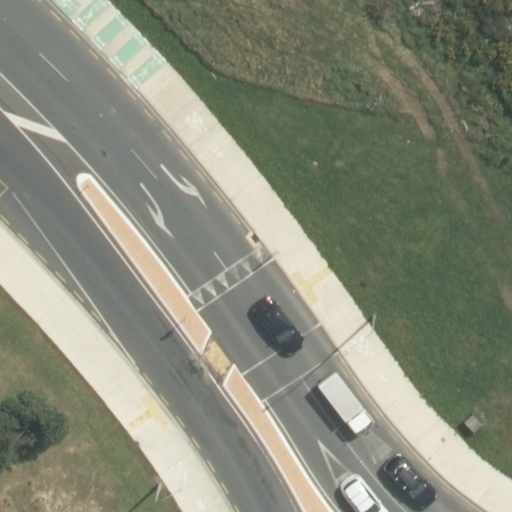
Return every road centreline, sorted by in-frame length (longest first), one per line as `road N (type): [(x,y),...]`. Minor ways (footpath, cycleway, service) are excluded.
road 1 (secondary): [(119,230),(235,283),(404,511)]
road 2 (secondary): [(259,511),(146,338),(119,230)]
road 3 (secondary): [(0,94),(40,130),(119,230)]
